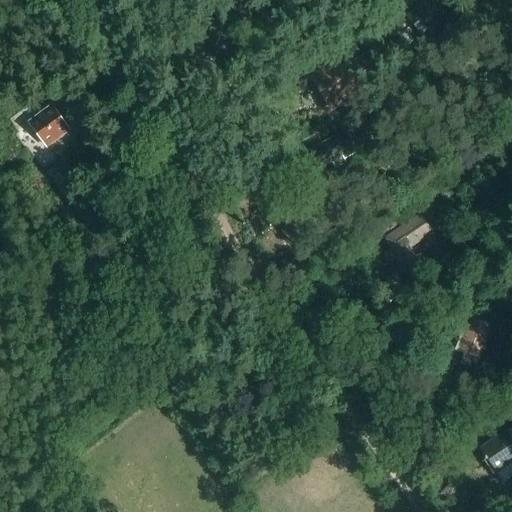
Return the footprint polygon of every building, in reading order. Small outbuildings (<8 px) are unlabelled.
[(431,30),(447,17),(439,6),(445,0),(429,0),(407,18),(419,32),(427,25),(431,30)] [(224,50),(228,52),(247,19),(226,7),(198,56),(215,66),(224,50)] [(363,81),(375,74),(368,63),(357,69),(352,62),(347,53),(342,56),(310,75),(313,80),(329,107),(365,85),(363,81)] [(71,133),(52,107),(28,125),(48,151),(71,133)] [(304,151),(305,155),(314,171),(343,157),(345,160),(357,153),(350,140),(344,144),(340,136),(335,140),(317,149),(313,139),(303,145),(306,150),(304,151)] [(281,230),(293,245),(313,230),(308,224),(312,221),(305,211),(311,207),(305,197),(293,205),(296,208),(286,215),(291,223),(281,230)] [(415,258),(412,250),(434,234),(421,215),(386,239),(403,277),(427,266),(422,255),(415,258)] [(457,337),(465,339),(460,352),(481,359),(492,326),(472,319),(468,330),(460,327),(457,337)] [(511,428),(480,450),(497,474),(511,464),(511,428)]
